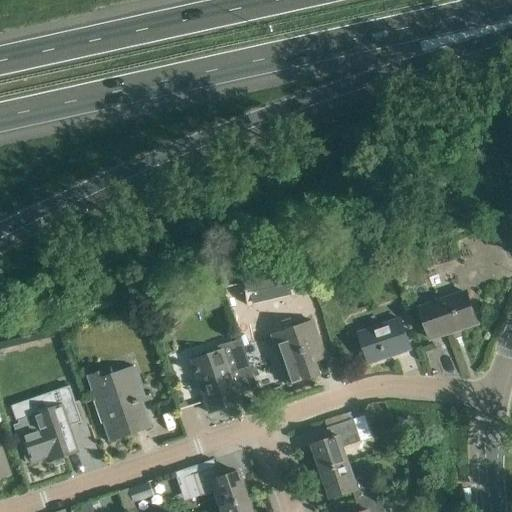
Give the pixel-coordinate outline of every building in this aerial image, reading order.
[(511,234),(510,224),(491,227),(492,239),(502,237),(503,241),(511,240),(511,234)] [(430,339),(477,323),(466,293),(420,308),(430,339)] [(400,319),(359,333),(369,364),(411,349),(400,319)] [(308,345),(319,341),(312,320),(270,335),(287,385),(318,374),(308,345)] [(37,330),(0,338),(0,348),(40,339),(37,330)] [(218,351),(191,360),(208,412),(238,402),(236,396),(233,389),(246,385),(255,382),(241,337),(231,341),(216,346),(218,351)] [(150,426),(130,367),(112,374),(110,368),(86,376),(108,440),(150,426)] [(55,391),(10,406),(15,421),(17,420),(18,424),(14,426),(26,462),(31,461),(31,463),(46,458),(47,462),(77,452),(69,427),(81,422),(69,386),(55,391)] [(321,472),(349,462),(343,447),(361,441),(353,419),(327,428),(330,439),(312,445),(321,472)] [(0,478),(10,475),(0,445),(0,478)] [(354,478),(349,462),(321,472),(330,498),(352,491),(356,502),(379,494),(371,472),(354,478)] [(213,491),(219,507),(246,497),(237,471),(219,477),(215,466),(192,474),(184,477),(192,498),(200,495),(200,496),(213,491)] [(148,483),(129,490),(133,503),(152,496),(148,483)] [(384,511),(379,494),(356,502),(359,511),(384,511)] [(251,511),(246,497),(219,507),(220,511),(251,511)]
